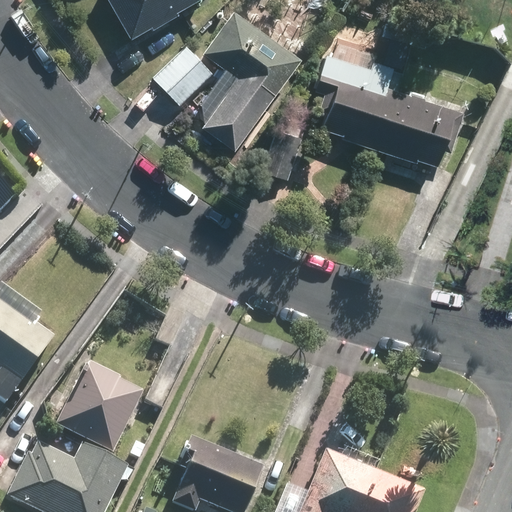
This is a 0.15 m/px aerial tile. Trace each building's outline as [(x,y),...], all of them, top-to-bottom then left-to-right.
[(198,0),(105,0),(129,40),(198,0)] [(200,127),(234,151),(298,59),(293,55),(301,44),(252,10),(229,15),(201,54),(235,77),(200,127)] [(298,124),(433,170),(454,109),(387,86),(393,68),(374,62),(376,54),(336,41),(331,55),(323,52),(298,124)] [(179,104),(210,73),(183,47),(153,78),(179,104)] [(286,178),(296,150),(272,142),(262,170),(286,178)] [(0,202),(12,190),(0,178),(0,202)] [(0,369),(20,384),(53,338),(33,324),(40,314),(0,286),(0,369)] [(112,453),(141,393),(85,366),(55,426),(112,453)] [(81,445),(74,461),(33,441),(6,497),(36,511),(104,511),(127,467),(81,445)] [(223,511),(243,511),(262,469),(197,442),(182,478),(171,503),(191,511),(194,511),(199,501),(223,511)] [(414,511),(423,492),(322,451),(301,503),(297,511),(414,511)]
